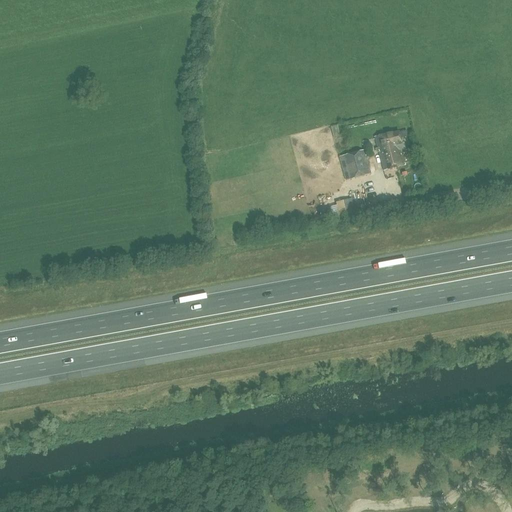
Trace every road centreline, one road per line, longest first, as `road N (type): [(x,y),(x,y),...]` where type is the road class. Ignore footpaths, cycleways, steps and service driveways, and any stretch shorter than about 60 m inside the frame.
road 1 (motorway): [(0,373),(511,281)]
road 2 (motorway): [(511,249),(0,341)]
